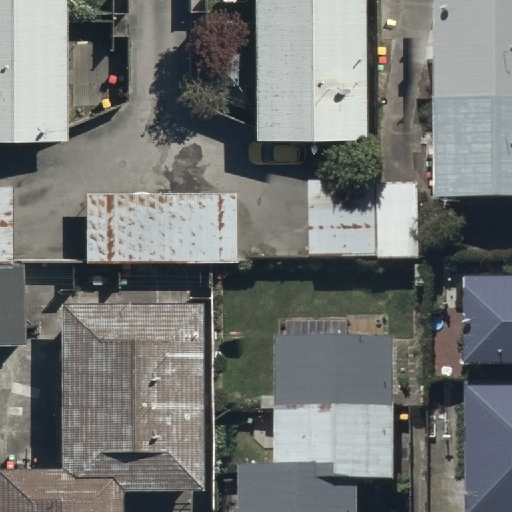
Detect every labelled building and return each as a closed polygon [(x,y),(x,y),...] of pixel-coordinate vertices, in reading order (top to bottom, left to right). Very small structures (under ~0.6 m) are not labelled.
[(0,0),(0,147),(71,148),(71,0),(0,0)] [(364,0),(257,0),(260,150),(366,149),(364,0)] [(434,12),(433,217),(511,217),(511,0),(490,0),(490,13),(434,12)] [(419,191),(310,190),(310,263),(419,264),(419,191)] [(16,195),(0,194),(0,259),(16,260),(16,195)] [(238,198),(87,198),(87,259),(238,260),(238,198)] [(0,271),(0,346),(18,346),(18,272),(0,271)] [(511,293),(468,293),(468,381),(511,381),(511,293)] [(114,317),(60,318),(64,481),(0,482),(0,511),(123,511),(124,506),(205,504),(200,304),(114,306),(114,317)] [(395,355),(279,355),(279,484),(241,484),(240,511),(361,511),(362,495),(395,495),(395,355)] [(511,511),(511,401),(468,402),(467,511),(511,511)]
